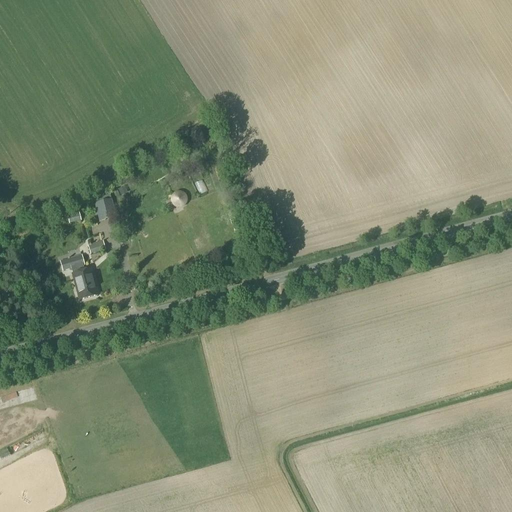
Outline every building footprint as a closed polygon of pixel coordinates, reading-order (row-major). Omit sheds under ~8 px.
[(203,194),(209,191),(204,182),(199,185),(203,194)] [(187,202),(186,198),(185,196),(184,194),(180,192),(177,191),(173,191),(171,192),(169,194),(168,195),(166,197),(165,201),(166,205),(167,207),(168,208),(171,211),(173,212),(175,212),(179,212),(181,211),(183,209),(186,206),(186,204),(187,202)] [(99,223),(116,219),(112,200),(94,205),(99,223)] [(79,213),(67,216),(69,224),(81,221),(79,213)] [(90,255),(105,251),(102,242),(88,246),(90,255)] [(81,258),(60,264),(62,273),(70,271),(77,269),(83,267),(84,267),(81,258)] [(84,271),(83,267),(77,269),(70,271),(71,274),(78,301),(98,296),(91,269),(84,271)]
